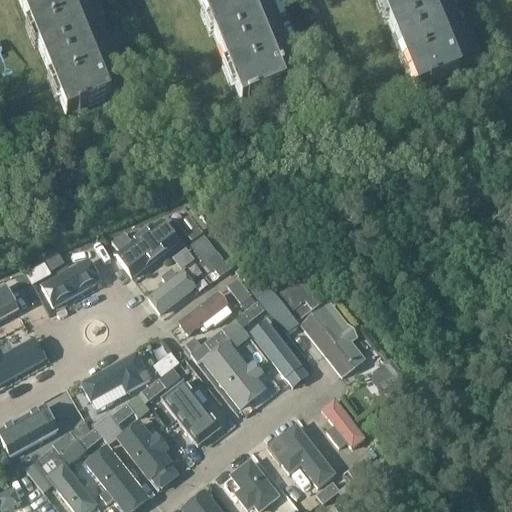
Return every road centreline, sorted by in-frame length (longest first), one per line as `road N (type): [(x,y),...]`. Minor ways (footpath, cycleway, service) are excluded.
road 1 (residential): [(153,511),(321,381)]
road 2 (residential): [(0,416),(135,337)]
